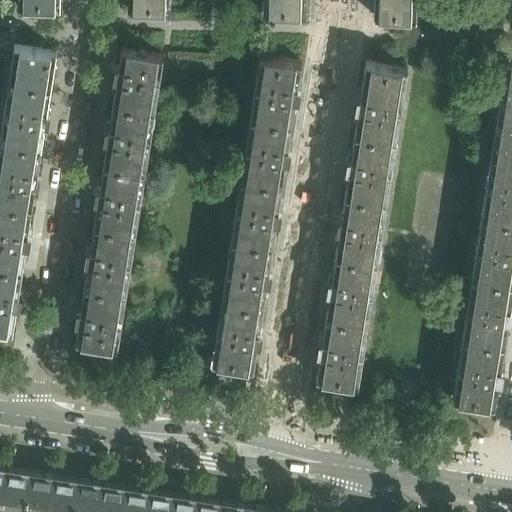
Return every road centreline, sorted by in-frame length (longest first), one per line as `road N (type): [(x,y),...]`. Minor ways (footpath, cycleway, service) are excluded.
road 1 (residential): [(266,455),(342,0)]
road 2 (residential): [(91,0),(34,418)]
road 3 (tertiary): [(266,455),(34,418)]
road 4 (tertiary): [(511,495),(355,468)]
